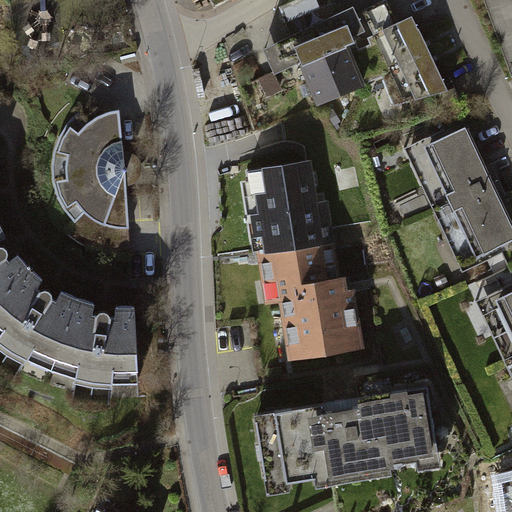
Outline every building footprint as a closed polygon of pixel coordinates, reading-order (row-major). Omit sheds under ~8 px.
[(356,7),(264,49),(276,76),(301,64),(319,106),(367,86),(366,83),(383,76),(394,107),(405,102),(375,36),(367,38),(371,45),(360,49),(356,38),(367,33),(356,7)] [(398,23),(383,30),(416,100),(450,91),(414,16),(398,23)] [(448,31),(432,39),(440,55),(456,47),(448,31)] [(127,229),(120,111),(105,113),(86,126),(70,152),(70,176),(80,205),(101,224),(127,229)] [(511,226),(467,128),(414,152),(466,266),(511,245),(511,226)] [(313,161),(247,173),(248,181),(242,182),(251,239),(256,238),(266,306),(282,305),(290,363),(330,357),(366,349),(356,289),(349,291),(347,279),(342,280),(328,202),(321,203),(313,161)] [(0,346),(25,361),(50,370),(76,380),(112,385),(140,384),(136,308),(117,307),(106,307),(95,305),(78,300),(63,292),(57,302),(53,300),(53,295),(50,292),(47,290),(42,292),(38,289),(44,281),(31,269),(19,255),(10,262),(7,259),(9,255),(7,251),(4,248),(0,247),(0,241),(6,238),(0,222),(0,346)] [(511,291),(482,306),(511,367),(511,291)] [(327,407),(257,419),(270,496),(291,492),(289,484),(319,479),(321,489),(396,477),(395,471),(420,466),(420,472),(442,468),(429,390),(360,401),(362,411),(329,416),(327,407)] [(511,511),(511,476),(497,480),(501,511),(511,511)]
